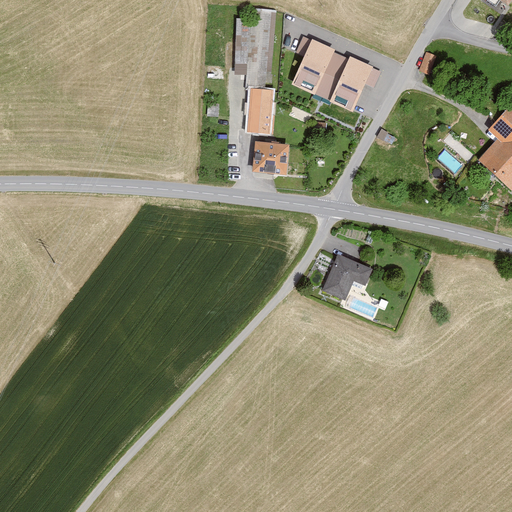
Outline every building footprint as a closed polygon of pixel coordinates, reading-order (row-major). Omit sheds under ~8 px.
[(274,9),(251,8),(250,19),(235,19),(233,75),(245,76),(244,88),(252,89),(264,89),(265,71),(271,72),(274,9)] [(381,73),(311,42),(291,84),(352,112),(364,83),(374,88),(381,73)] [(423,69),(435,70),(436,52),(424,52),(423,69)] [(264,89),(252,89),(249,133),(271,135),(274,90),(264,89)] [(496,135),(475,158),(511,192),(511,191),(511,105),(490,129),(496,135)] [(289,145),(254,142),(252,171),(286,174),(289,145)] [(455,171),(462,163),(445,148),(438,156),(455,171)] [(371,270),(338,257),(324,290),(345,298),(353,279),(365,284),(371,270)]
